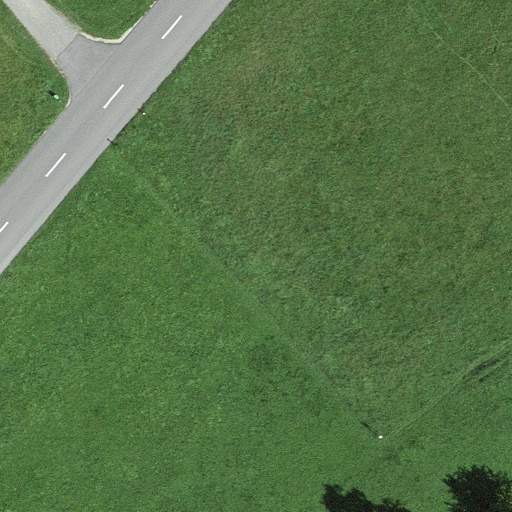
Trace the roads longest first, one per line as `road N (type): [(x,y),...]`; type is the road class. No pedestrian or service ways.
road 1 (tertiary): [(197,0),(0,234)]
road 2 (track): [(24,0),(118,94)]
